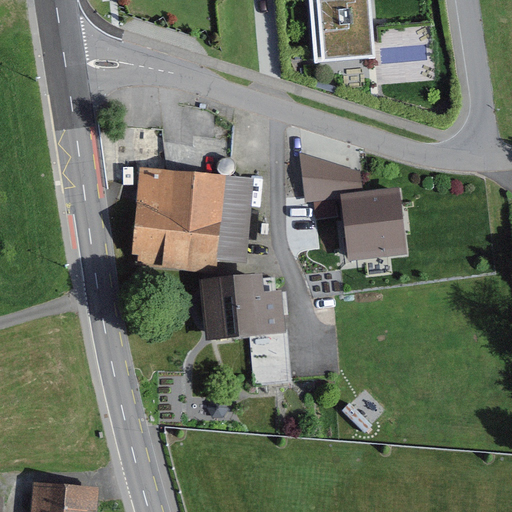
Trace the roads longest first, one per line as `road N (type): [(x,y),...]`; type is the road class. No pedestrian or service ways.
road 1 (secondary): [(66,67),(110,358),(151,511)]
road 2 (residential): [(66,67),(165,70),(429,156),(479,158)]
road 3 (residential): [(479,158),(482,102),(465,0)]
